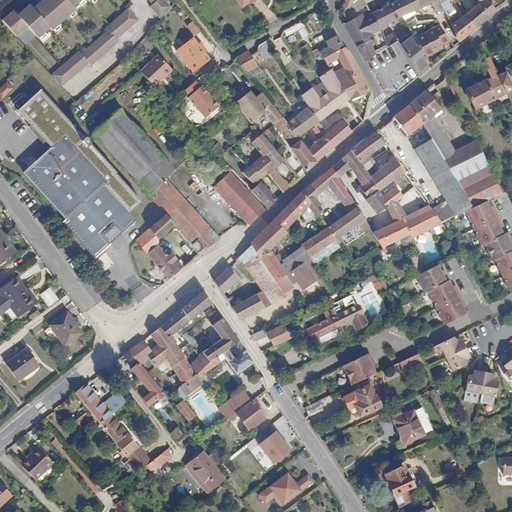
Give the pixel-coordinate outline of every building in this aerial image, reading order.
[(39,0),(36,3),(33,0),(17,14),(13,10),(1,20),(15,35),(27,26),(36,37),(48,27),(50,29),(74,9),(72,7),(80,0),(87,0),(88,1),(89,0),(39,0)] [(150,7),(161,20),(171,9),(166,4),(163,0),(147,0),(151,5),(150,7)] [(378,28),(368,13),(366,14),(363,11),(371,7),(367,1),(366,0),(358,0),(352,5),(356,12),(358,11),(362,16),(346,23),(343,26),(365,62),(375,56),(366,41),(367,38),(371,35),(379,30),(378,28)] [(394,0),(393,1),(389,3),(388,3),(396,19),(399,17),(402,16),(403,18),(405,22),(414,17),(411,11),(429,2),(435,12),(442,8),(437,0),(394,0)] [(447,0),(437,0),(442,8),(445,14),(452,10),(447,0)] [(478,5),(465,13),(474,29),(496,11),(488,0),(479,0),(481,2),(478,5)] [(396,19),(388,3),(373,10),(368,13),(378,28),(396,19)] [(78,52),(50,76),(59,86),(87,62),(89,65),(116,42),(114,39),(135,20),(126,9),(104,28),(107,31),(80,54),(78,52)] [(458,42),(474,29),(465,13),(451,24),(455,31),(454,37),(458,42)] [(430,49),(440,44),(448,39),(439,23),(413,37),(424,56),(431,52),(430,49)] [(390,28),(381,33),(388,45),(389,47),(398,42),(390,28)] [(388,45),(381,33),(379,30),(371,35),(379,50),(380,49),(388,45)] [(335,53),(343,48),(336,36),(326,41),(327,43),(328,46),(324,49),(319,51),(320,53),(324,60),(335,53)] [(427,62),(424,56),(413,37),(400,44),(405,56),(406,57),(415,71),(427,62)] [(183,46),(199,66),(208,59),(204,54),(206,52),(198,43),(196,44),(191,39),(183,46)] [(398,42),(389,47),(388,48),(396,62),(405,56),(400,44),(398,42)] [(430,49),(431,52),(441,47),(440,44),(430,49)] [(388,45),(380,49),(400,80),(415,71),(406,57),(405,56),(396,62),(388,48),(389,47),(388,45)] [(340,61),(350,56),(349,54),(344,47),(343,48),(335,53),(340,61)] [(318,48),(311,52),(314,57),(320,53),(319,51),(318,48)] [(155,52),(137,69),(140,72),(151,84),(157,79),(156,77),(160,74),(161,75),(169,67),(155,52)] [(234,60),(252,82),(263,73),(256,66),(250,55),(248,52),(234,60)] [(337,81),(348,100),(369,90),(351,56),(350,56),(340,61),(347,75),(337,81)] [(473,108),(507,92),(499,76),(488,57),(482,60),(491,79),(487,82),(486,81),(465,92),(473,108)] [(506,72),(499,76),(507,92),(511,88),(511,63),(504,68),(506,72)] [(308,106),(316,121),(332,147),(363,121),(362,121),(357,113),(343,124),(340,120),(332,126),(327,118),(329,117),(327,114),(348,100),(337,81),(331,71),(329,69),(318,76),(327,90),(317,96),(301,72),(292,78),(301,93),(300,94),(308,106)] [(15,81),(4,91),(9,96),(20,86),(15,81)] [(198,87),(194,81),(179,91),(199,119),(215,108),(199,86),(198,87)] [(17,109),(37,133),(49,146),(22,171),(48,201),(98,261),(114,244),(118,234),(134,221),(127,213),(138,202),(113,173),(114,172),(61,112),(41,88),(17,109)] [(409,104),(420,122),(433,141),(444,158),(456,151),(431,116),(439,110),(437,108),(440,106),(433,97),(430,99),(427,96),(424,92),(409,104)] [(254,100),(250,94),(236,106),(239,109),(238,110),(249,122),(261,111),(272,124),(281,117),(262,93),(254,100)] [(409,104),(392,116),(406,134),(420,122),(409,104)] [(286,123),(297,137),(310,126),(316,121),(308,106),(286,123)] [(147,195),(164,179),(173,171),(118,111),(92,134),(147,195)] [(277,130),(305,171),(317,161),(307,149),(297,137),(286,123),(281,117),(272,124),(270,125),(275,131),(277,130)] [(317,161),(332,147),(316,121),(310,126),(318,138),(307,149),(317,161)] [(274,168),(283,160),(259,133),(250,141),(261,153),(260,154),(274,168)] [(360,163),(369,155),(383,143),(375,133),(365,139),(351,151),(360,163)] [(183,143),(213,175),(220,168),(191,136),(183,143)] [(444,158),(451,168),(482,150),(476,140),(456,151),(444,158)] [(444,158),(433,141),(417,152),(448,200),(457,214),(465,210),(470,207),(476,205),(451,168),(444,158)] [(216,144),(213,149),(222,154),(225,148),(216,144)] [(174,152),(204,183),(212,177),(181,145),(174,152)] [(493,172),(482,150),(451,168),(476,205),(486,200),(492,197),(503,192),(498,182),(493,172)] [(386,194),(382,189),(363,166),(360,163),(351,151),(332,168),(338,177),(347,170),(350,173),(353,171),(363,183),(360,186),(369,195),(366,197),(379,211),(388,205),(390,207),(387,209),(390,215),(393,214),(403,208),(398,199),(403,196),(399,190),(400,188),(398,185),(396,187),(386,194)] [(400,152),(394,158),(404,170),(405,171),(411,166),(400,152)] [(259,153),(248,163),(245,165),(244,164),(241,166),(243,167),(240,171),(250,181),(257,174),(260,172),(264,172),(267,172),(268,174),(274,168),(260,154),(259,153)] [(391,153),(382,160),(386,165),(394,158),(391,153)] [(369,155),(360,163),(363,166),(372,159),(369,155)] [(377,165),(372,159),(363,166),(382,189),(392,181),(400,174),(404,170),(394,158),(386,165),(382,160),(377,165)] [(227,171),(230,168),(223,160),(220,162),(227,171)] [(407,174),(414,183),(421,178),(411,166),(405,171),(407,174)] [(345,211),(347,214),(359,206),(345,186),(338,177),(332,168),(331,167),(312,183),(319,192),(328,186),(345,211)] [(282,192),(289,186),(281,178),(274,168),(268,174),(275,183),(282,192)] [(214,186),(250,224),(257,217),(265,209),(229,171),(214,186)] [(503,192),(511,188),(506,178),(498,182),(503,192)] [(217,237),(164,179),(147,195),(200,253),(217,237)] [(250,189),(267,207),(275,199),(258,181),(250,189)] [(396,187),(392,181),(382,189),(386,194),(396,187)] [(319,192),(312,183),(300,192),(274,219),(283,228),(307,205),(314,215),(317,213),(321,210),(314,198),(319,192)] [(433,206),(443,220),(453,216),(457,214),(448,200),(433,206)] [(470,207),(465,210),(481,244),(484,243),(485,246),(509,233),(508,231),(502,233),(498,224),(500,222),(494,209),(491,210),(486,200),(476,205),(470,207)] [(418,232),(443,220),(433,206),(430,203),(407,214),(416,228),(418,232)] [(359,206),(347,214),(342,218),(350,230),(361,223),(366,230),(372,226),(359,206)] [(403,208),(393,214),(397,220),(407,214),(403,208)] [(384,244),(416,228),(407,214),(397,220),(376,231),(384,244)] [(163,215),(137,240),(134,242),(139,247),(152,234),(156,238),(158,236),(167,228),(169,229),(173,226),(166,219),(163,215)] [(330,216),(322,221),(325,226),(333,220),(330,216)] [(339,239),(340,240),(345,237),(343,234),(350,230),(342,218),(331,226),(339,239)] [(284,273),(276,262),(268,250),(286,231),(283,228),(274,219),(249,244),(250,245),(254,251),(269,273),(273,279),(284,273)] [(327,229),(325,226),(299,245),(308,258),(339,239),(331,226),(327,229)] [(0,233),(0,262),(14,251),(0,233)] [(511,238),(509,233),(485,246),(492,260),(494,259),(503,277),(511,272),(511,246),(508,239),(511,238)] [(152,234),(139,247),(168,278),(182,266),(177,260),(174,263),(167,256),(156,244),(156,238),(152,234)] [(340,240),(339,239),(308,258),(316,268),(346,249),(340,240)] [(254,251),(250,245),(238,256),(240,260),(245,256),(244,255),(250,251),(251,253),(254,251)] [(308,258),(299,245),(276,262),(284,273),(292,268),(302,262),(308,258)] [(240,260),(255,282),(269,273),(254,251),(251,253),(250,251),(244,255),(245,256),(240,260)] [(408,258),(416,274),(416,273),(420,272),(424,269),(417,254),(408,258)] [(321,274),(316,268),(308,258),(302,262),(315,278),(321,274)] [(315,278),(302,262),(292,268),(298,275),(295,277),(303,287),(315,278)] [(420,272),(416,273),(425,291),(428,290),(445,323),(466,312),(461,302),(463,300),(457,287),(454,288),(446,272),(443,273),(438,263),(426,269),(424,269),(420,272)] [(228,268),(227,266),(214,281),(222,293),(226,290),(228,294),(235,290),(232,286),(238,280),(228,268)] [(381,269),(367,276),(369,281),(383,274),(381,269)] [(511,272),(503,277),(511,292),(511,291),(511,272)] [(273,279),(269,273),(255,282),(262,293),(269,304),(284,295),(273,279)] [(0,289),(0,296),(15,317),(33,303),(15,278),(0,289)] [(377,283),(380,291),(389,287),(385,279),(377,283)] [(40,296),(50,307),(60,299),(50,287),(40,296)] [(170,337),(211,304),(203,292),(161,325),(162,326),(169,335),(170,337)] [(240,320),(269,304),(262,293),(253,298),(235,306),(229,297),(226,299),(238,317),(240,320)] [(339,312),(355,304),(351,294),(334,302),(335,306),(324,311),(327,318),(339,312)] [(339,312),(327,318),(306,328),(313,340),(320,343),(340,333),(337,328),(354,320),(358,328),(367,324),(357,303),(355,304),(339,312)] [(48,327),(63,345),(81,331),(66,313),(48,327)] [(222,319),(217,313),(207,320),(212,327),(222,319)] [(222,319),(212,327),(219,338),(219,340),(201,353),(202,354),(208,363),(239,342),(222,319)] [(139,364),(140,366),(146,361),(152,369),(163,361),(182,384),(193,376),(187,367),(170,337),(169,335),(166,337),(159,328),(162,326),(161,325),(152,332),(157,340),(154,341),(159,348),(154,351),(152,347),(151,347),(145,338),(128,351),(139,364)] [(269,332),(275,344),(289,337),(283,325),(269,332)] [(169,335),(162,326),(159,328),(166,337),(169,335)] [(261,329),(250,335),(255,342),(265,336),(261,329)] [(453,335),(431,346),(435,353),(443,349),(447,356),(466,347),(462,338),(456,340),(453,335)] [(179,387),(184,394),(206,378),(206,371),(217,362),(221,366),(227,362),(237,375),(253,363),(239,342),(208,363),(193,376),(182,384),(179,387)] [(466,347),(447,356),(454,370),(467,363),(464,359),(470,356),(466,347)] [(25,350),(5,365),(17,381),(38,366),(25,350)] [(350,385),(374,374),(368,363),(371,361),(367,353),(341,366),(350,385)] [(402,360),(398,362),(403,371),(422,362),(418,353),(402,360)] [(202,354),(187,367),(193,376),(208,363),(202,354)] [(166,397),(140,366),(139,364),(132,369),(150,393),(141,400),(147,407),(156,400),(158,404),(161,402),(162,403),(167,399),(166,397)] [(465,390),(479,392),(483,373),(473,371),(472,376),(470,378),(467,377),(465,390)] [(492,374),(483,373),(479,392),(494,395),(496,383),(492,382),(492,374)] [(368,387),(371,385),(369,379),(359,384),(361,388),(354,391),(360,402),(354,405),(360,415),(379,406),(374,396),(373,397),(368,387)] [(73,393),(99,425),(110,415),(102,405),(85,383),(73,393)] [(190,395),(203,423),(218,416),(205,388),(190,395)] [(118,391),(102,405),(110,415),(127,402),(118,391)] [(321,409),(328,406),(323,398),(317,401),(321,409)] [(241,409),(236,413),(249,430),(265,418),(253,401),(248,405),(243,399),(237,403),(241,409)] [(192,418),(182,404),(180,402),(175,405),(187,422),(192,418)] [(305,407),(309,415),(320,410),(316,402),(305,407)] [(392,420),(402,415),(400,411),(390,415),(392,420)] [(402,415),(392,420),(403,444),(424,434),(412,411),(402,415)] [(181,438),(176,431),(162,413),(155,418),(174,443),(181,438)] [(99,425),(114,444),(126,435),(110,415),(99,425)] [(295,453),(278,432),(261,446),(278,467),(295,453)] [(135,448),(126,435),(114,444),(120,451),(118,453),(120,456),(123,455),(124,456),(135,448)] [(207,461),(200,452),(196,447),(179,462),(202,489),(220,475),(207,461)] [(207,461),(213,456),(205,447),(200,452),(207,461)] [(41,449),(21,465),(35,479),(53,464),(41,449)] [(135,452),(126,459),(129,462),(132,466),(141,460),(135,452)] [(163,452),(135,473),(138,476),(146,469),(148,472),(167,457),(163,452)] [(511,455),(506,456),(504,456),(503,473),(511,473),(511,455)] [(459,478),(475,470),(472,465),(471,461),(455,469),(459,478)] [(392,496),(398,508),(417,498),(411,486),(413,485),(412,482),(405,469),(404,466),(384,475),(393,495),(392,496)] [(405,469),(412,482),(416,480),(410,467),(405,469)] [(297,484),(288,472),(258,496),(267,508),(277,499),(284,507),(314,483),(309,475),(297,484)] [(0,510),(14,497),(0,481),(0,510)] [(120,510),(127,504),(123,499),(116,505),(120,510)]
